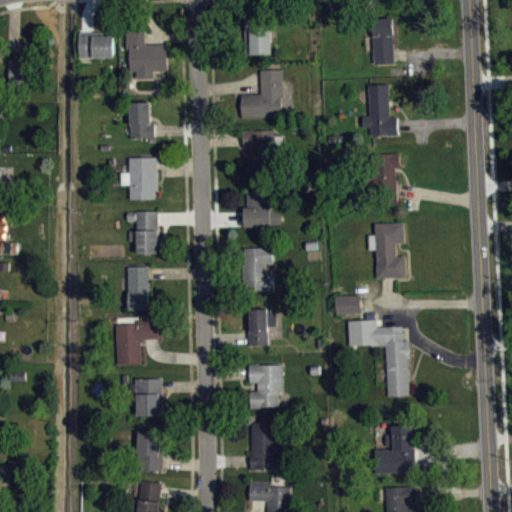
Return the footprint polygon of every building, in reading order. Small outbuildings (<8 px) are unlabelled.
[(245,16),(247,53),(273,53),(270,15),(245,16)] [(375,62),(372,17),(393,16),(394,62),(375,62)] [(137,77),(137,70),(130,70),(130,49),(127,49),(127,30),(146,30),(147,43),(167,43),(168,70),(155,70),(155,77),(137,77)] [(80,32),(80,56),(115,56),(115,35),(104,35),(104,31),(80,32)] [(11,62),(10,84),(50,83),(49,41),(26,40),(26,63),(11,62)] [(242,118),(242,93),(261,92),(261,69),(282,69),(283,94),(281,95),(282,116),(242,118)] [(369,84),(371,114),(363,115),(364,126),(371,126),(371,135),(398,133),(398,115),(391,116),(389,83),(369,84)] [(131,136),(149,136),(150,141),(157,141),(156,122),(152,122),(152,100),(131,101),(131,136)] [(243,128),(244,148),(251,148),(251,171),(273,170),(273,143),(282,143),(282,134),(274,134),(274,128),(243,128)] [(399,152),(400,166),(395,166),(395,176),(398,185),(398,201),(375,201),(375,152),(399,152)] [(130,157),(130,171),(122,172),(123,184),(131,184),(131,199),(157,198),(156,190),(159,190),(158,156),(130,157)] [(245,226),(244,206),(246,206),(247,190),(271,190),(270,206),(273,205),(273,208),(280,208),(281,223),(271,223),(271,225),(245,226)] [(138,252),(138,240),(130,241),(130,230),(138,230),(137,222),(128,222),(128,210),(159,210),(160,251),(138,252)] [(397,242),(405,242),(404,221),(375,223),(376,234),(369,234),(370,249),(376,249),(377,277),(407,276),(406,255),(397,255),(397,242)] [(273,290),(272,272),(266,272),(266,263),(273,263),(273,246),(243,247),(243,289),(273,290)] [(129,265),(129,308),(150,308),(149,292),(150,292),(150,265),(129,265)] [(361,311),(360,293),(337,294),(337,312),(361,311)] [(249,344),(248,330),(251,330),(250,307),(268,307),(268,312),(276,312),(276,324),(268,324),(268,343),(249,344)] [(117,323),(118,362),(141,361),(141,338),(159,337),(158,318),(137,319),(138,323),(117,323)] [(371,346),(371,344),(366,344),(365,334),(370,333),(370,326),(404,325),(404,340),(411,340),(412,358),(408,358),(411,394),(389,395),(386,345),(371,346)] [(251,407),(261,407),(261,406),(279,405),(278,391),(285,391),(284,362),(250,363),(251,382),(258,381),(258,391),(251,391),(251,407)] [(162,377),(162,414),(138,415),(138,403),(129,403),(129,383),(136,382),(136,378),(162,377)] [(0,457),(8,457),(8,421),(0,421),(0,457)] [(252,468),(252,421),(277,421),(277,443),(285,443),(285,456),(276,455),(276,467),(252,468)] [(375,448),(376,472),(420,470),(420,463),(415,462),(414,448),(416,448),(414,424),(392,425),(394,447),(375,448)] [(164,470),(138,468),(141,430),(166,432),(164,470)] [(163,482),(158,511),(131,511),(133,499),(140,500),(143,479),(163,482)] [(250,479),(250,499),(268,500),(267,511),(289,511),(291,482),(287,482),(287,486),(271,485),(271,480),(250,479)] [(386,487),(387,511),(410,511),(410,504),(416,503),(416,484),(386,487)]
